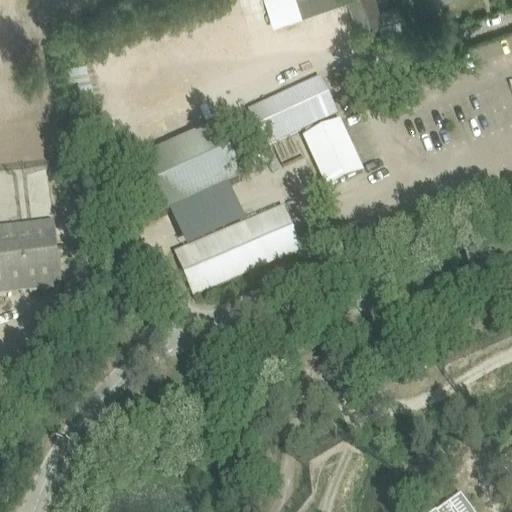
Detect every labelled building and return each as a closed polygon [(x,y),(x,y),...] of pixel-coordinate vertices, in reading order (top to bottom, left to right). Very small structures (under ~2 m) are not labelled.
[(263,0),(266,5),(272,25),(346,0),(349,0),(354,11),(360,30),(381,23),(374,4),(372,0),(263,0)] [(85,60),(63,65),(72,100),(93,95),(85,60)] [(320,80),(249,112),(265,147),(304,130),(311,126),(336,115),(320,80)] [(243,177),(219,121),(116,164),(143,227),(171,215),(184,246),(172,251),(192,298),(302,252),(282,206),(244,222),(227,183),(243,177)] [(311,126),(304,130),(307,137),(305,138),(328,188),(364,172),(341,122),(314,134),(311,126)] [(432,212),(305,230),(307,250),(435,232),(432,212)] [(0,296),(62,289),(54,223),(24,226),(0,229),(0,296)] [(511,454),(499,464),(511,482),(511,454)] [(473,511),(461,495),(437,511),(473,511)]
